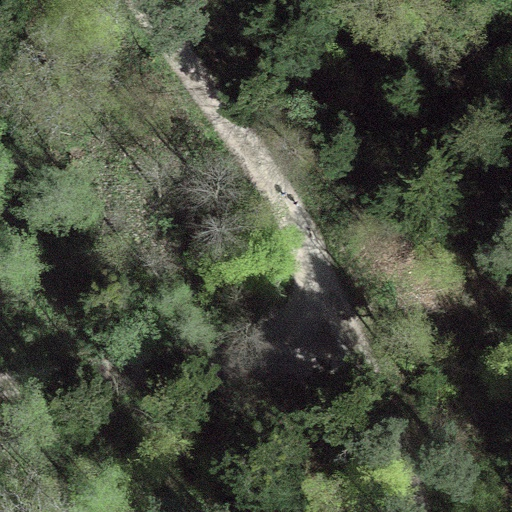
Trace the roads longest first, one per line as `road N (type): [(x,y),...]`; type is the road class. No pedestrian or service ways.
road 1 (track): [(410,511),(319,272),(230,126),(138,0)]
road 2 (track): [(347,333),(0,385)]
